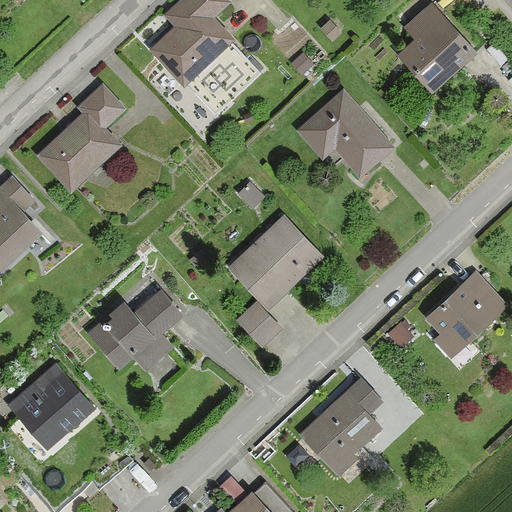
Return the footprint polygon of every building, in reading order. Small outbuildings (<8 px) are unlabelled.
[(228,0),(179,0),(162,16),(174,28),(151,49),(217,121),(268,74),(215,17),(231,2),(228,0)] [(414,40),(398,55),(416,74),(410,80),(427,98),(477,52),(431,3),(403,29),(414,40)] [(329,20),(322,26),(334,40),(341,33),(329,20)] [(314,66),(303,55),(294,64),(306,75),(314,66)] [(102,83),(76,106),(83,114),(37,155),(72,193),(123,146),(105,126),(125,108),(102,83)] [(343,90),(297,131),(325,161),(337,151),(361,178),(395,148),(343,90)] [(0,270),(1,273),(44,233),(24,211),(36,200),(12,175),(0,186),(0,270)] [(284,215),(230,268),(269,308),(324,256),(284,215)] [(190,261),(200,271),(211,261),(201,251),(190,261)] [(477,273),(428,316),(458,350),(507,307),(477,273)] [(160,287),(133,312),(123,300),(107,314),(110,318),(104,324),(100,321),(86,333),(122,373),(136,361),(147,373),(175,348),(162,332),(183,313),(160,287)] [(256,303),(237,321),(263,348),(282,330),(256,303)] [(63,374),(15,416),(46,450),(94,408),(63,374)] [(361,377),(299,434),(335,472),(383,428),(370,413),(383,401),(361,377)] [(225,511),(221,507),(215,511),(268,511),(250,491),(226,511),(225,511)]
